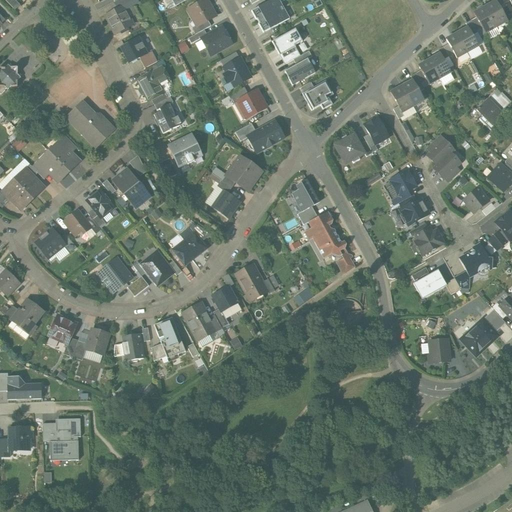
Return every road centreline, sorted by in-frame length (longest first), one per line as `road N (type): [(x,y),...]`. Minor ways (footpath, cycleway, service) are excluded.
road 1 (residential): [(13,235),(12,246),(62,295),(133,310),(168,306),(215,272),(307,143)]
road 2 (residential): [(77,0),(134,105),(136,129),(103,168),(13,235)]
road 3 (residential): [(307,143),(365,240),(400,369),(435,391)]
road 4 (residential): [(307,143),(432,31)]
road 5 (residential): [(225,0),(307,143)]
road 6 (track): [(409,474),(289,511)]
